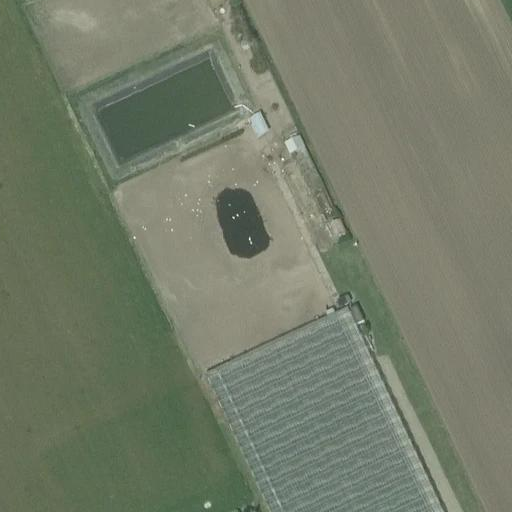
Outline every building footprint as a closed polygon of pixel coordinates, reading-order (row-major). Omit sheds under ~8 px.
[(295,142),(292,143),(285,147),(290,158),(305,150),(300,139),(298,140),(295,142)] [(337,240),(346,235),(341,223),(331,228),(337,240)] [(340,311),(350,306),(347,300),(337,304),(340,311)] [(357,309),(349,313),(357,329),(364,326),(357,309)] [(265,511),(441,511),(348,314),(205,381),(265,511)]
